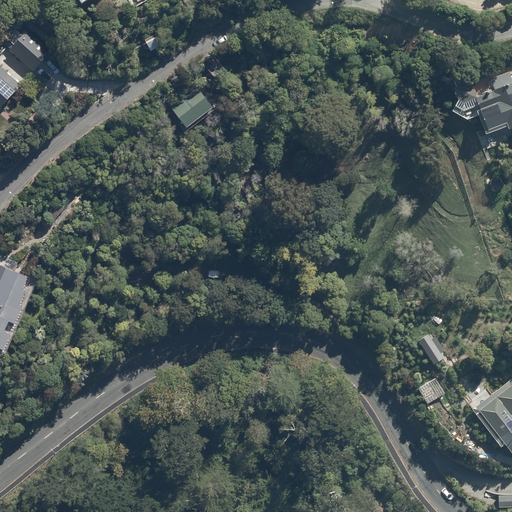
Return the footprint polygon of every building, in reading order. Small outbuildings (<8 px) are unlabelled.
[(75,0),(82,11),(94,2),(98,8),(107,2),(106,0),(75,0)] [(26,38),(10,55),(34,76),(49,58),(26,38)] [(0,114),(1,115),(22,88),(0,69),(0,114)] [(470,86),(454,92),(458,106),(451,118),(467,126),(477,122),(484,143),(506,135),(507,138),(511,136),(511,84),(509,76),(495,80),(496,83),(492,84),(496,94),(491,96),(490,94),(482,97),(483,100),(476,102),(470,86)] [(172,113),(186,139),(213,117),(199,92),(172,113)] [(19,280),(1,268),(0,269),(0,354),(4,357),(11,340),(2,335),(6,325),(16,329),(31,292),(26,291),(29,284),(19,280)] [(511,382),(471,415),(500,455),(503,452),(511,463),(511,382)]
